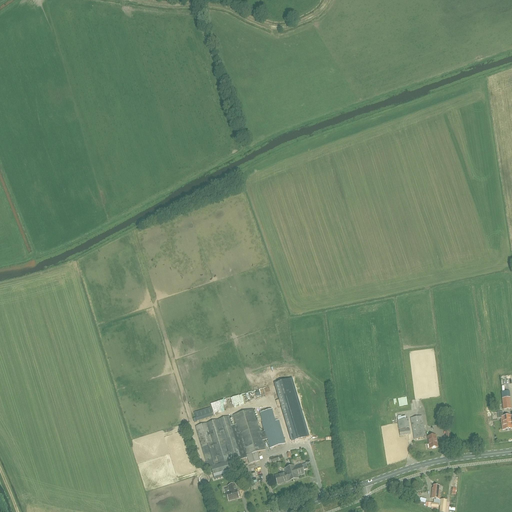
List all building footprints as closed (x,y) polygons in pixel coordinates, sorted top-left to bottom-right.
[(267,394),(246,396),(247,402),(244,402),(245,406),(246,406),(246,403),(249,403),(250,406),(267,404),(272,404),(272,402),(268,403),(267,394)] [(511,409),(510,398),(502,399),(504,410),(511,409)] [(254,409),(244,412),(233,415),(236,425),(232,426),(229,416),(195,427),(208,467),(210,467),(219,464),(233,460),(240,457),(241,459),(247,457),(249,464),(259,461),(257,454),(258,454),(257,452),(265,450),(262,440),(267,439),(269,449),(285,444),(278,420),(275,421),(271,410),(259,413),(262,423),(261,423),(263,431),(260,432),(254,409)] [(501,418),(502,426),(506,426),(506,421),(508,421),(507,416),(503,417),(502,412),(497,413),(498,418),(501,418)] [(506,426),(502,426),(502,430),(506,430),(507,431),(509,430),(510,429),(511,428),(511,417),(511,415),(507,416),(508,421),(506,421),(506,426)] [(422,416),(410,418),(414,439),(425,437),(422,416)] [(399,430),(409,428),(408,419),(397,420),(399,430)] [(435,435),(428,437),(430,449),(437,447),(436,441),(435,435)] [(219,464),(210,467),(214,480),(237,473),(233,460),(219,464)] [(275,476),(277,484),(298,478),(297,476),(304,474),(303,470),(308,469),(307,464),(295,467),(294,466),(285,469),(286,473),(275,476)] [(239,498),(238,495),(240,495),(238,490),(236,491),(236,490),(234,484),(228,486),(230,492),(226,493),(228,501),(239,498)] [(439,500),(440,490),(439,490),(439,486),(433,486),(433,489),(432,489),(431,499),(439,500)]
